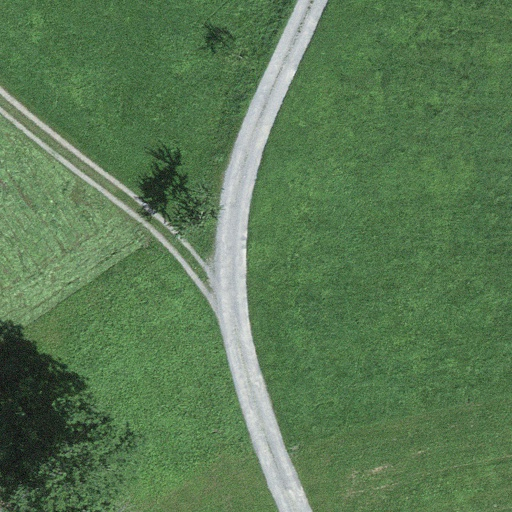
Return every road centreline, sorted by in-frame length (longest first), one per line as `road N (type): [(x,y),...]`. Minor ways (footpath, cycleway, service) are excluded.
road 1 (track): [(312,0),(265,104),(232,223),(233,318),(299,511)]
road 2 (track): [(0,97),(153,222),(233,318)]
